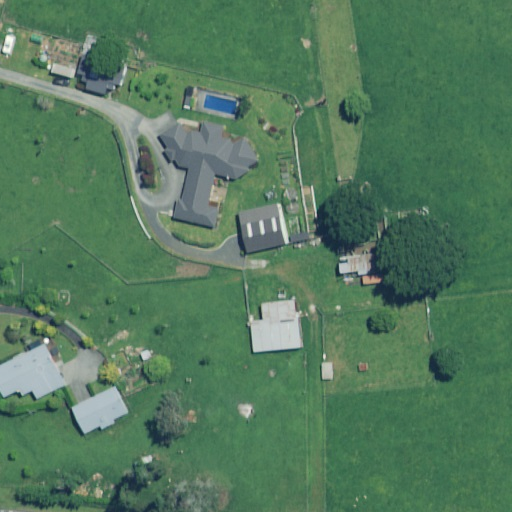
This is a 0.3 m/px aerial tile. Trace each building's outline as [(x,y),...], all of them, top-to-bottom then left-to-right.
[(282,119),(282,116),(282,114),(281,112),(279,110),(277,109),(275,108),(272,108),(270,109),(268,111),(267,113),(267,116),(267,118),(268,120),(270,122),(272,123),(274,124),(277,123),(279,122),(281,121),(282,119)] [(190,136),(181,123),(162,135),(171,149),(167,152),(173,161),(177,159),(182,167),(191,169),(183,200),(179,199),(174,218),(216,228),(220,209),(209,206),(217,175),(238,181),(253,171),(250,167),(260,161),(245,137),(237,142),(223,138),(225,128),(205,123),(203,133),(191,131),(190,136)] [(383,246),(340,249),(341,273),(360,272),(360,275),(385,273),(383,246)] [(285,290),(285,278),(265,280),(266,292),(285,290)] [(302,348),(297,301),(263,304),(265,321),(252,322),(254,352),(302,348)] [(67,386),(47,345),(0,367),(0,381),(8,398),(24,391),(26,396),(36,391),(40,399),(67,386)] [(332,379),(332,363),(322,363),(323,379),(332,379)] [(130,413),(118,388),(75,409),(87,434),(104,426),(105,429),(117,423),(116,420),(130,413)]
